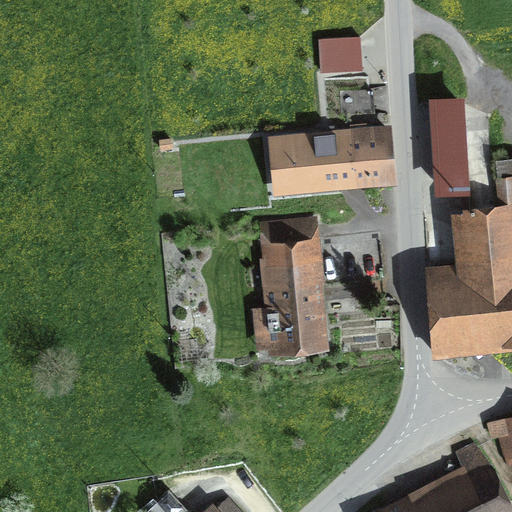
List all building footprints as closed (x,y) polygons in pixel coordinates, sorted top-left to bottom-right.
[(371,89),(343,91),(344,113),(372,111),(371,89)] [(459,102),(434,103),(439,187),(463,186),(459,102)] [(308,135),(313,194),(391,187),(386,128),(308,135)] [(428,269),(432,356),(511,352),(511,159),(494,160),(496,198),(454,200),(457,268),(428,269)] [(259,243),(265,353),(326,350),(320,239),(259,243)] [(500,420),(490,423),(493,435),(503,433),(511,470),(511,469),(511,426),(502,428),(500,420)] [(367,511),(510,511),(480,454),(367,511)] [(166,490),(143,511),(144,511),(186,511),(166,490)] [(234,511),(223,499),(207,511),(234,511)]
